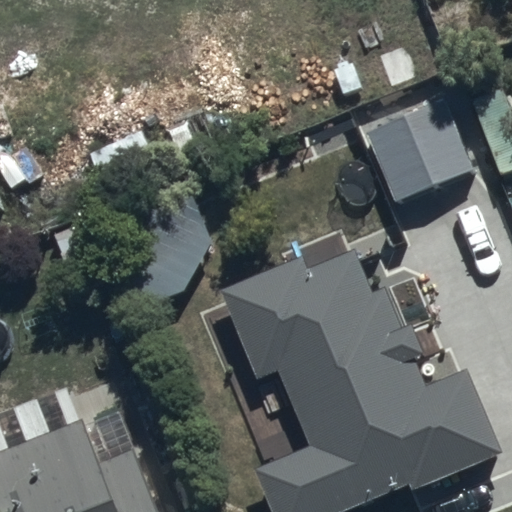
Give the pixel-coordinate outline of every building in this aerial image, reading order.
[(351,1),(306,18),(322,58),(367,40),(351,1)] [(261,23),(197,47),(220,109),(284,85),(261,23)] [(511,84),(460,104),(488,177),(511,168),(511,84)] [(90,166),(94,164),(107,194),(159,170),(146,141),(165,132),(148,93),(72,127),(90,166)] [(445,110),(364,140),(388,202),(468,172),(445,110)] [(436,402),(424,375),(434,371),(420,340),(410,344),(391,301),(379,307),(362,267),(314,288),(307,273),(228,308),(266,393),(284,385),(317,459),(262,484),(274,511),(380,511),(415,497),(419,505),(509,465),(473,386),(436,402)] [(0,424),(0,511),(157,511),(148,490),(100,510),(91,490),(104,484),(87,443),(74,448),(71,440),(57,445),(41,408),(0,424)]
